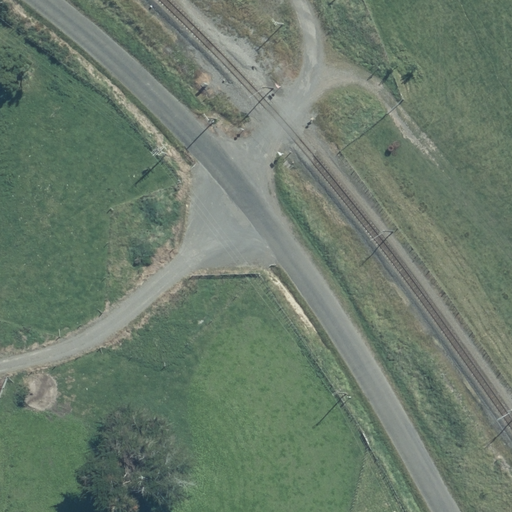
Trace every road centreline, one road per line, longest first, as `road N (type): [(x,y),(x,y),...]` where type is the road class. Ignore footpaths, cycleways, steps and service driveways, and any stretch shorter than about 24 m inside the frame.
road 1 (unclassified): [(43,0),(139,80),(227,178),(361,365),(446,511)]
road 2 (track): [(301,93),(348,78),(373,90),(511,265)]
